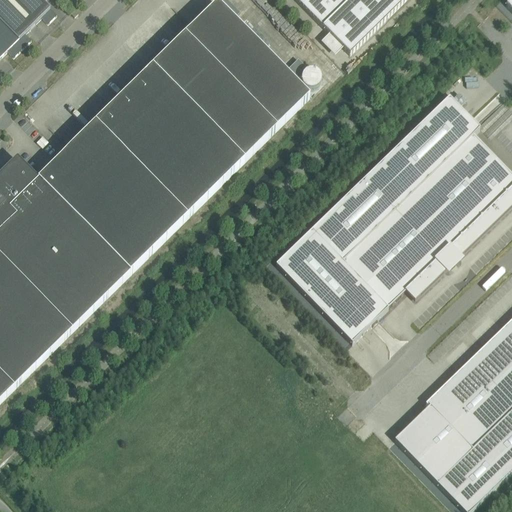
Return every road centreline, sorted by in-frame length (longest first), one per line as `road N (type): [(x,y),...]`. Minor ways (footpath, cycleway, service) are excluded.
road 1 (unclassified): [(511,261),(349,420)]
road 2 (unclassified): [(108,0),(0,106)]
